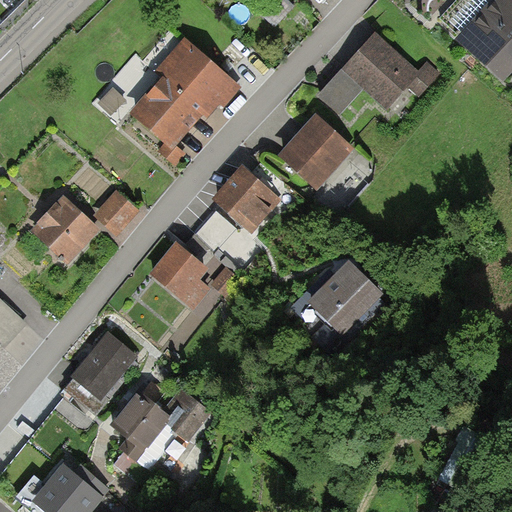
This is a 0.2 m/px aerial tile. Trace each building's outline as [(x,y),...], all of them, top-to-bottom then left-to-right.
[(290,0),(271,0),(259,14),(276,29),(297,6),(290,0)] [(511,0),(459,0),(442,19),(461,36),(456,41),(504,84),(511,75),(511,0)] [(417,71),(375,33),(333,80),(318,98),(340,118),(364,91),(387,111),(409,88),(418,96),(439,73),(426,61),(417,71)] [(244,88),(183,37),(155,71),(163,78),(131,117),(165,146),(160,151),(175,164),(185,152),(178,147),(202,118),(209,123),(221,108),(225,111),(244,88)] [(341,139),(313,114),(276,156),(318,192),(355,150),(341,139)] [(282,201),(241,166),(211,201),(243,228),(251,235),(282,201)] [(141,211),(117,191),(94,216),(118,237),(141,211)] [(101,231),(63,196),(29,232),(67,267),(101,231)] [(217,211),(185,246),(205,264),(213,255),(233,274),(238,268),(228,260),(247,238),(251,235),(243,228),(237,229),(217,211)] [(204,266),(177,244),(149,277),(192,313),(212,289),(201,280),(209,270),(204,266)] [(350,262),(309,302),(342,335),(375,302),(383,295),(350,262)] [(241,281),(226,269),(212,286),(227,299),(241,281)] [(29,325),(0,301),(0,345),(7,352),(29,325)] [(138,356),(108,331),(71,376),(75,379),(65,391),(96,416),(108,401),(104,398),(138,356)] [(163,410),(140,392),(127,408),(111,427),(128,440),(121,449),(138,462),(167,426),(188,442),(212,413),(193,398),(198,393),(185,383),(163,410)] [(78,476),(62,462),(44,484),(36,477),(16,500),(30,511),(93,511),(111,491),(84,468),(78,476)]
